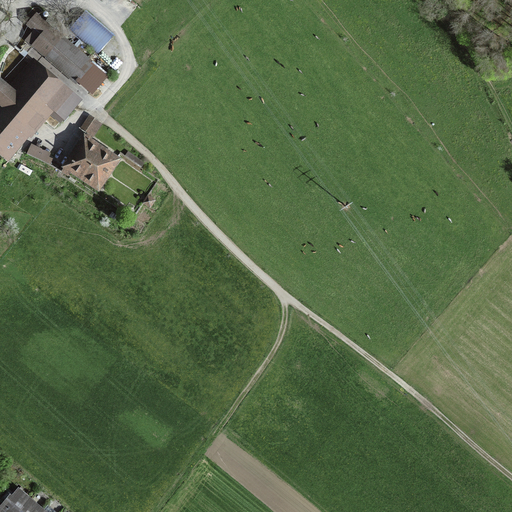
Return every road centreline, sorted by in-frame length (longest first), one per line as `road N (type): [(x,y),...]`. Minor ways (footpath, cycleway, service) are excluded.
road 1 (track): [(6,0),(26,51),(159,165),(226,242),(511,477)]
road 2 (track): [(213,435),(276,346),(284,293)]
road 3 (track): [(511,139),(433,0)]
